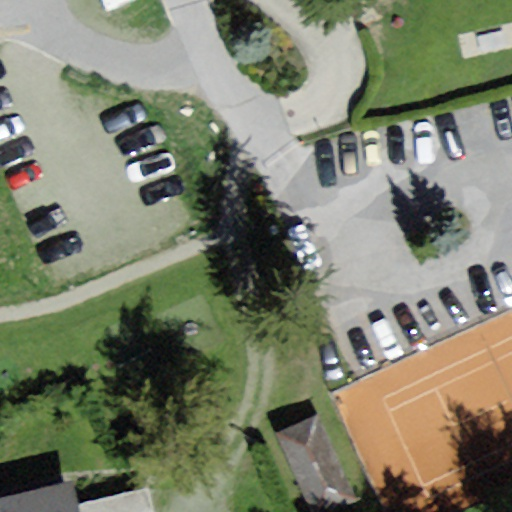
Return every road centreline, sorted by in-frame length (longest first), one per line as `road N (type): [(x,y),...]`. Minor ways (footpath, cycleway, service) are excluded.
road 1 (residential): [(313,209),(380,289),(511,240)]
road 2 (residential): [(507,149),(313,209)]
road 3 (residential): [(190,57),(107,65),(61,33),(0,20)]
road 4 (residential): [(190,57),(313,209)]
